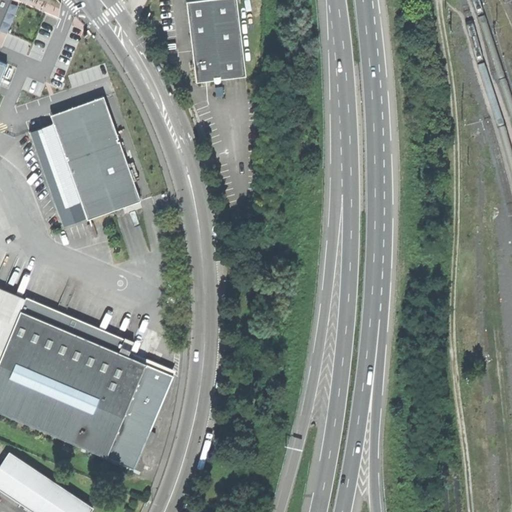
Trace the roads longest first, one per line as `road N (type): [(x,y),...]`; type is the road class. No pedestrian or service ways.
road 1 (track): [(471,511),(455,369),(456,144),(440,0)]
road 2 (unclassified): [(164,511),(195,416),(204,275),(186,165),(142,66)]
road 3 (trunk): [(347,167),(330,236),(313,382),(280,511)]
road 4 (trunk): [(347,167),(346,331),(317,511)]
road 5 (trunk): [(376,267),(377,148),(364,0)]
road 6 (trunk): [(341,511),(376,267)]
road 7 (trunk): [(374,511),(376,267)]
road 8 (track): [(490,269),(511,479)]
road 9 (trunk): [(336,0),(347,167)]
